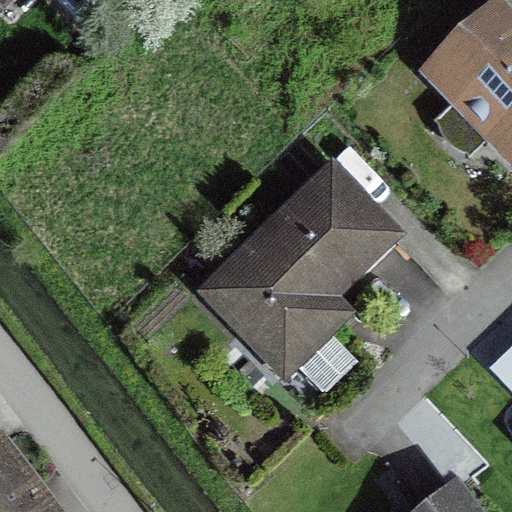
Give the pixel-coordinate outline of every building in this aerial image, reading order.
[(99,0),(57,0),(80,21),(99,0)] [(489,156),(511,134),(511,0),(456,0),(396,56),(489,156)] [(395,242),(326,171),(196,295),(276,379),(342,316),(330,304),(395,242)] [(49,511),(3,448),(0,450),(0,511),(49,511)] [(471,511),(451,487),(419,511),(471,511)]
